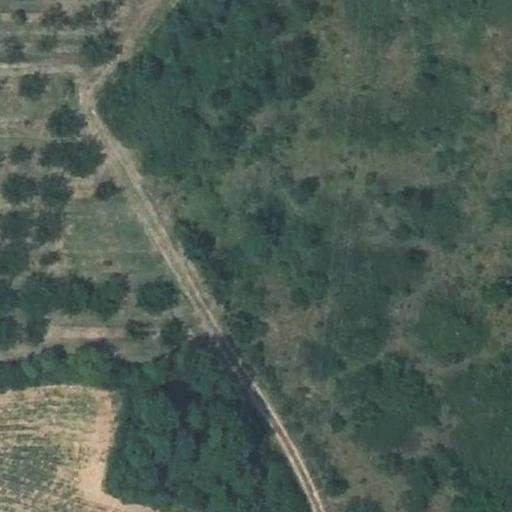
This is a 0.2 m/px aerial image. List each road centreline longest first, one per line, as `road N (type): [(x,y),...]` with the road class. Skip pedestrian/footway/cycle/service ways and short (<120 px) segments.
road 1 (track): [(159,0),(99,77),(93,99),(99,123),(228,349)]
road 2 (track): [(319,511),(228,349)]
